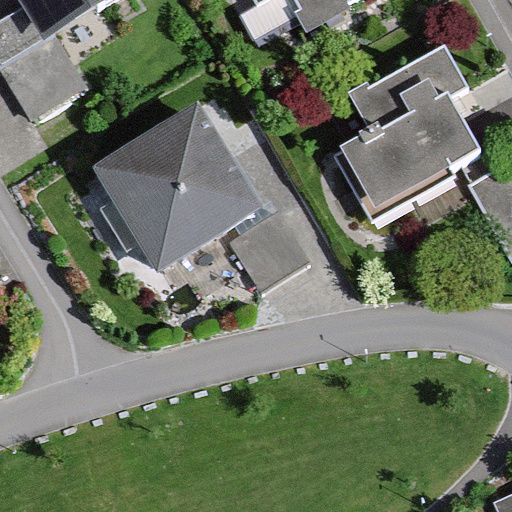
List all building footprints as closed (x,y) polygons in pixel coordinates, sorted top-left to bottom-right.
[(0,73),(121,0),(0,0),(0,9),(11,27),(0,33),(0,73)] [(234,0),(251,27),(282,9),(302,44),(378,0),(234,0)] [(460,103),(437,58),(339,109),(359,149),(324,167),(360,237),(446,194),(442,185),(468,172),(438,114),(460,103)] [(257,218),(187,119),(82,192),(152,291),(257,218)] [(511,267),(511,174),(468,200),(508,270),(511,267)] [(264,282),(311,255),(286,212),(239,240),(264,282)]
